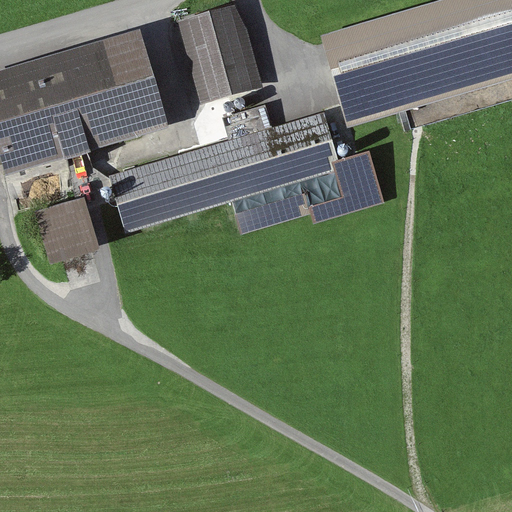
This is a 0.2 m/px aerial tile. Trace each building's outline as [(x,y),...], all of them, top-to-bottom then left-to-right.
[(511,0),(441,0),(321,35),(333,78),(346,123),(348,128),(511,80),(511,0)] [(178,21),(201,106),(264,88),(241,4),(178,21)] [(140,29),(0,71),(0,154),(0,156),(5,170),(6,175),(169,126),(168,122),(155,78),(140,29)] [(370,151),(339,160),(325,113),(273,128),(266,105),(222,118),(229,141),(109,177),(118,206),(126,232),(126,234),(233,203),(243,235),(311,215),(314,225),(385,203),(370,151)] [(85,198),(36,212),(51,264),(100,250),(85,198)]
